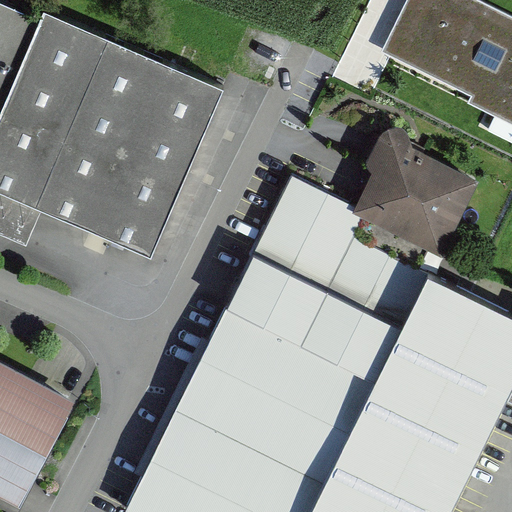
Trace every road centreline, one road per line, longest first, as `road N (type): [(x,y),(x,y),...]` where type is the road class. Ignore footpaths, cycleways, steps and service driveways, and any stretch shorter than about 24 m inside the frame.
road 1 (unclassified): [(145,368),(295,65)]
road 2 (unclassified): [(66,511),(145,368)]
road 3 (unclassified): [(145,368),(0,301)]
